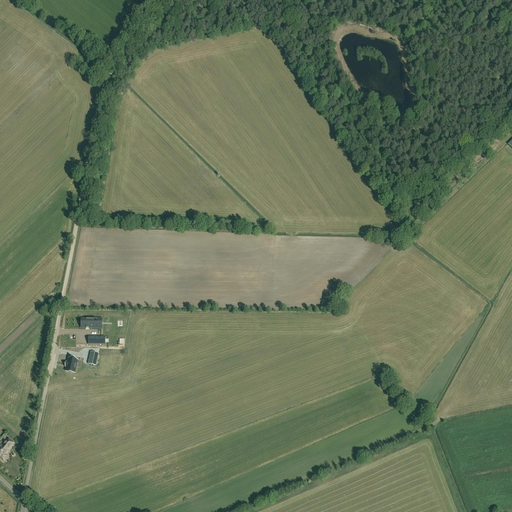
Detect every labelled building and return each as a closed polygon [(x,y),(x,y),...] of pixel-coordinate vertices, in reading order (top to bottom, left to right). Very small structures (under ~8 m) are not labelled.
[(81,328),(98,328),(98,319),(81,319),(81,328)] [(98,354),(91,352),(88,364),(96,366),(98,354)] [(74,373),(76,367),(77,362),(77,361),(68,359),(68,363),(66,362),(65,367),(67,367),(66,371),(74,373)] [(97,386),(84,392),(101,431),(115,425),(97,386)] [(70,410),(72,394),(60,392),(55,420),(61,421),(63,408),(70,410)] [(63,413),(62,417),(70,419),(70,416),(79,418),(80,410),(71,408),(70,415),(63,413)] [(114,438),(144,429),(141,421),(111,430),(114,438)] [(8,451),(7,451),(14,443),(8,439),(2,446),(1,445),(0,446),(0,456),(2,458),(8,451)]
